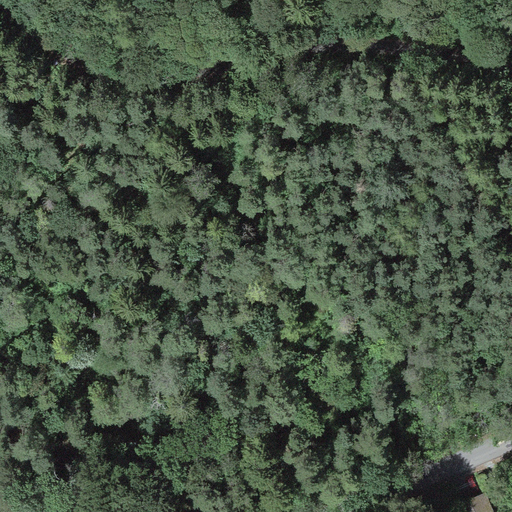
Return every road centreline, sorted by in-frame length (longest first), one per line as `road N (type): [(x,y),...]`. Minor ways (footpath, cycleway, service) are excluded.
road 1 (track): [(1,0),(53,47),(123,75),(172,76),(289,47),(352,44),(511,66)]
road 2 (unclassified): [(339,511),(511,438)]
